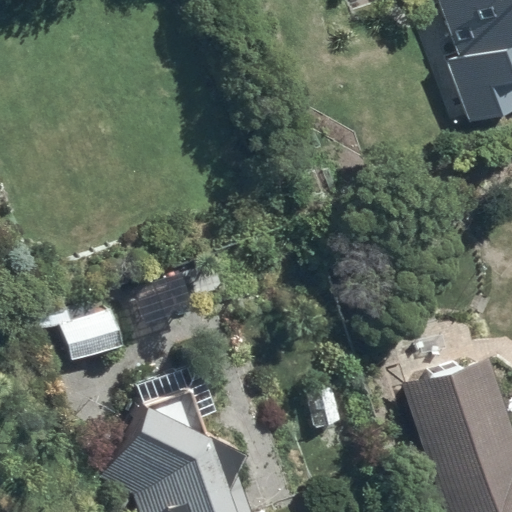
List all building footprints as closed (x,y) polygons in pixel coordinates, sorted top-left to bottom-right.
[(511,100),(507,88),(511,85),(511,0),(427,0),(450,62),(440,66),(464,131),(511,113),(511,100)] [(117,297),(133,337),(183,318),(168,278),(117,297)] [(116,350),(102,310),(53,327),(67,367),(116,350)] [(511,511),(511,450),(482,360),(391,390),(431,511),(511,511)] [(239,511),(227,473),(233,460),(200,445),(194,426),(213,421),(197,366),(129,386),(135,406),(134,415),(98,479),(128,495),(133,511),(239,511)]
